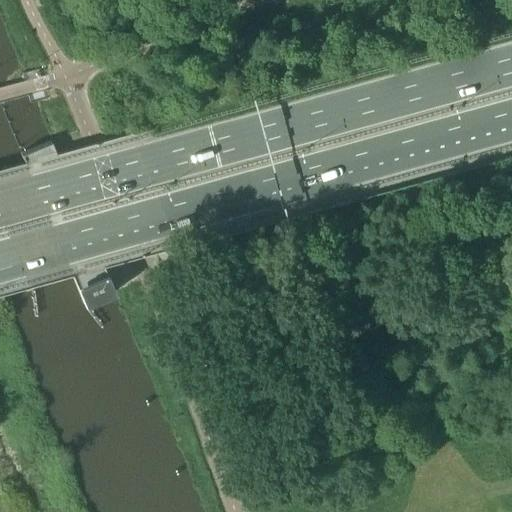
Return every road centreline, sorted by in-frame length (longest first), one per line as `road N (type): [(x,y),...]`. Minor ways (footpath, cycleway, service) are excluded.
road 1 (trunk): [(0,254),(511,112)]
road 2 (trunk): [(511,72),(0,214)]
